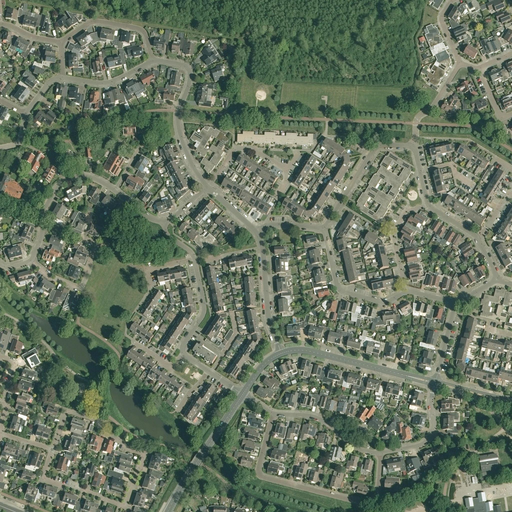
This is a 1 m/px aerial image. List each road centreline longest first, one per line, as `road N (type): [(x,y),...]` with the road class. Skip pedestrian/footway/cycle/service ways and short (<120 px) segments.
road 1 (residential): [(66,410),(144,452),(124,506),(45,478),(53,449)]
road 2 (residential): [(380,453),(378,493),(366,503),(262,477),(272,413)]
road 3 (residential): [(206,186),(178,128),(189,69),(152,62)]
road 4 (tertiary): [(435,382),(307,350),(281,353)]
road 5 (residential): [(406,291),(384,302),(339,290),(322,227)]
road 6 (residential): [(281,353),(256,232)]
road 7 (residential): [(31,259),(47,276),(80,287),(95,246),(76,236)]
road 8 (residential): [(152,62),(139,29),(96,21),(60,42)]
